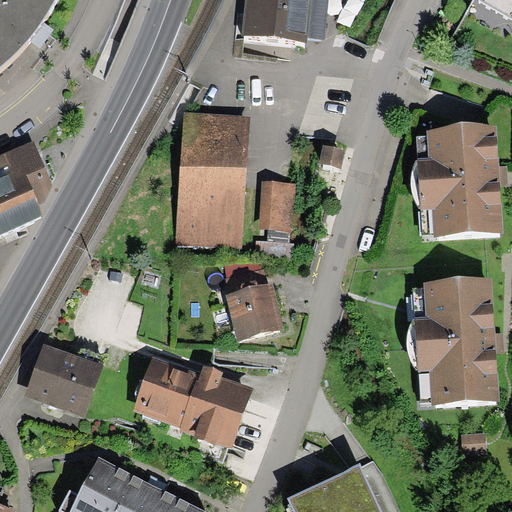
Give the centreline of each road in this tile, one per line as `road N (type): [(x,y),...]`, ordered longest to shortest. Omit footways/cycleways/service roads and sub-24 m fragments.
road 1 (residential): [(422,0),(386,77),(298,415),(258,511)]
road 2 (primary): [(0,327),(170,0)]
road 3 (residential): [(105,0),(67,66),(0,127)]
